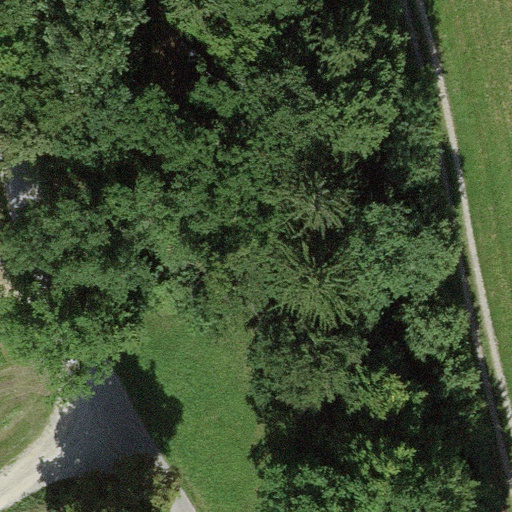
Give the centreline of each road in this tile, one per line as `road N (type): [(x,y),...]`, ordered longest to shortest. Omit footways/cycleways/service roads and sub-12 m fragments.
road 1 (unclassified): [(0,24),(28,201),(114,421),(173,511)]
road 2 (track): [(511,433),(406,0)]
road 3 (track): [(0,491),(114,421)]
